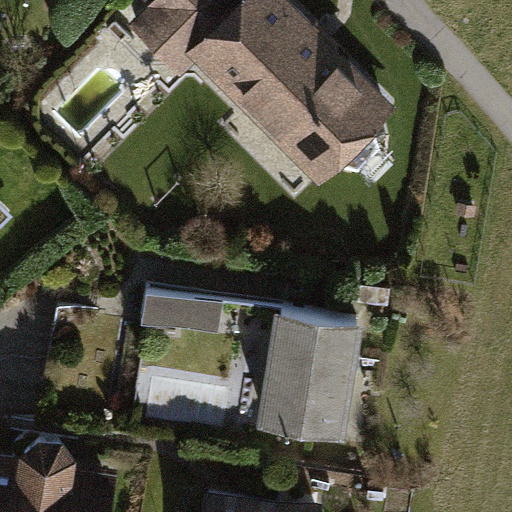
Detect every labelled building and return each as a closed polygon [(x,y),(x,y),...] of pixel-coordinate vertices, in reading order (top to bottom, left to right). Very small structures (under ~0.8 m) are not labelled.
[(325,196),(405,114),(287,0),(146,0),(155,8),(133,31),(189,85),(199,75),(325,196)] [(0,237),(18,219),(0,201),(0,237)] [(370,322),(146,288),(140,327),(220,340),(225,311),(279,319),(261,433),(350,446),(370,322)] [(0,511),(115,511),(121,475),(84,469),(75,449),(40,441),(25,457),(0,453),(0,511)] [(327,511),(328,508),(209,490),(205,511),(327,511)]
